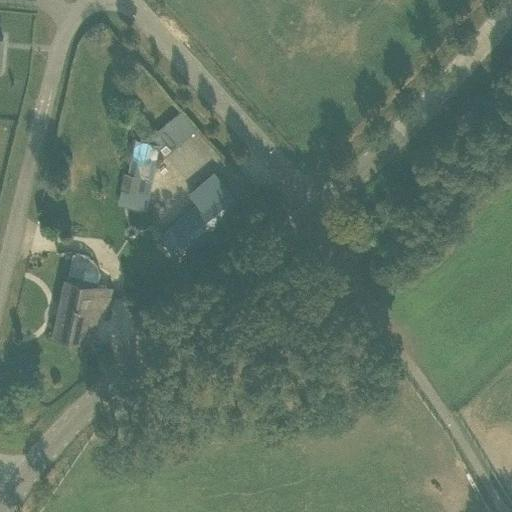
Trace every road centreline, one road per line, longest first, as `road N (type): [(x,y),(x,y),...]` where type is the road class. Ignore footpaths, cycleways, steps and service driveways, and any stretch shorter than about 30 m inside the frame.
road 1 (tertiary): [(20,481),(93,381),(162,309),(310,214)]
road 2 (unclassified): [(0,302),(60,26),(77,9),(113,0)]
road 3 (tertiary): [(310,214),(384,152),(510,0)]
road 4 (tertiary): [(310,214),(119,0)]
